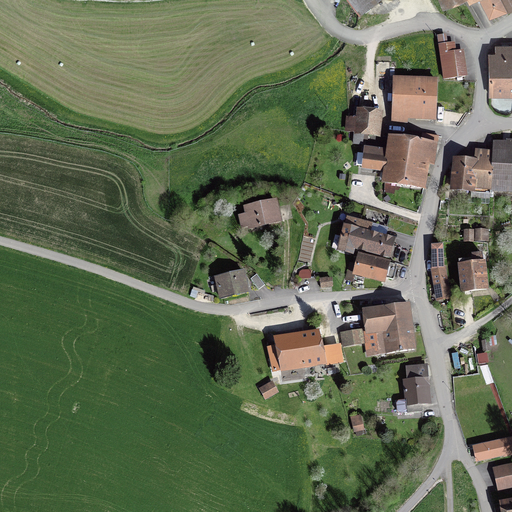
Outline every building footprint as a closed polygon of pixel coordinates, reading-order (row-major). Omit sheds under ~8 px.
[(348,0),(359,14),(377,0),(348,0)] [(454,0),(467,0),(469,3),(475,0),(479,0),(489,18),(507,11),(501,0),(442,0),(444,5),(454,0)] [(511,0),(502,0),(507,10),(511,7),(511,0)] [(438,36),(444,79),(465,76),(461,51),(454,52),(453,43),(446,44),(445,35),(438,36)] [(511,46),(496,46),(496,55),(489,55),(489,95),(511,94),(511,46)] [(406,117),(435,118),(436,80),(394,79),(393,122),(406,122),(406,117)] [(366,100),(366,104),(368,106),(372,107),(374,104),(374,101),(372,98),(369,98),(366,100)] [(349,118),(347,131),(378,135),(380,114),(359,111),(358,118),(349,118)] [(408,140),(421,142),(422,134),(409,132),(408,140)] [(353,143),(361,144),(362,134),(355,133),(353,143)] [(384,182),(423,188),(430,143),(421,142),(408,140),(390,137),(388,152),(389,152),(386,171),(386,170),(384,182)] [(511,142),(510,143),(510,144),(493,143),(493,154),(492,164),(490,189),(511,190),(511,142)] [(388,152),(366,149),(364,168),(386,170),(386,171),(389,152),(388,152)] [(492,164),(493,154),(475,153),(474,162),(455,160),(454,173),(450,173),(450,178),(453,178),(452,188),(490,191),(490,189),(492,164)] [(392,194),(394,185),(386,184),(385,193),(392,194)] [(275,201),(246,208),(247,215),(240,216),(242,227),(250,226),(250,228),(280,222),(275,201)] [(353,248),(389,258),(394,240),(369,233),(371,224),(348,218),(343,237),(335,236),(332,247),(352,252),(353,248)] [(476,231),(476,241),(485,241),(485,231),(476,231)] [(448,298),(443,267),(442,245),(432,246),(433,269),(438,299),(448,298)] [(459,261),(463,292),(487,289),(482,254),(473,255),(474,265),(465,266),(464,261),(459,261)] [(393,279),(397,265),(359,256),(358,259),(355,258),(353,263),(357,264),(354,274),(384,281),(385,277),(393,279)] [(243,272),(216,279),(221,298),(247,291),(247,288),(249,287),(247,278),(244,279),(243,272)] [(264,285),(256,275),(251,279),(258,290),(264,285)] [(320,287),(330,286),(330,279),(320,280),(320,287)] [(384,331),(387,353),(414,350),(408,304),(363,311),(366,333),(384,331)] [(352,331),(354,345),(364,343),(362,330),(352,331)] [(352,331),(341,333),(343,347),(354,345),(352,331)] [(335,347),(322,349),(319,332),(273,339),(278,359),(272,361),(274,371),(338,361),(335,347)] [(478,374),(474,347),(449,350),(453,377),(478,374)] [(429,403),(425,366),(406,367),(408,380),(404,381),(406,400),(396,401),(397,413),(422,412),(421,404),(429,403)] [(260,390),(265,399),(275,393),(270,384),(260,390)] [(360,417),(350,419),(353,434),(364,432),(360,417)] [(511,439),(511,438),(474,447),(477,461),(504,455),(504,457),(511,455),(511,439)] [(511,464),(494,469),(499,490),(511,486),(511,464)] [(511,511),(511,501),(501,503),(502,511),(511,511)]
